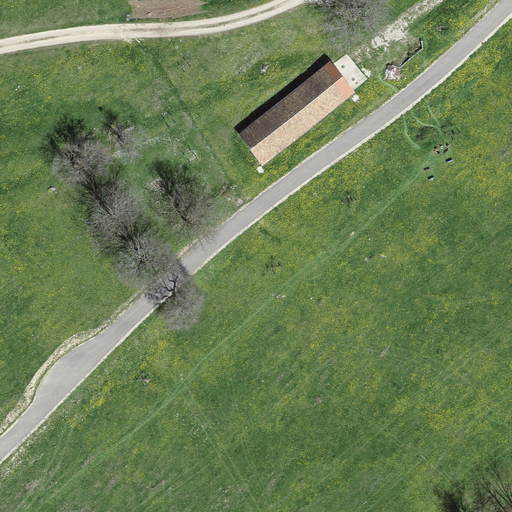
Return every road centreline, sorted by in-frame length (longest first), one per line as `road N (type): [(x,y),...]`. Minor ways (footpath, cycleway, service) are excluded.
road 1 (track): [(0,462),(194,276),(299,187),(401,116),(511,15)]
road 2 (track): [(0,46),(243,18),(291,0)]
road 3 (track): [(352,83),(446,0)]
